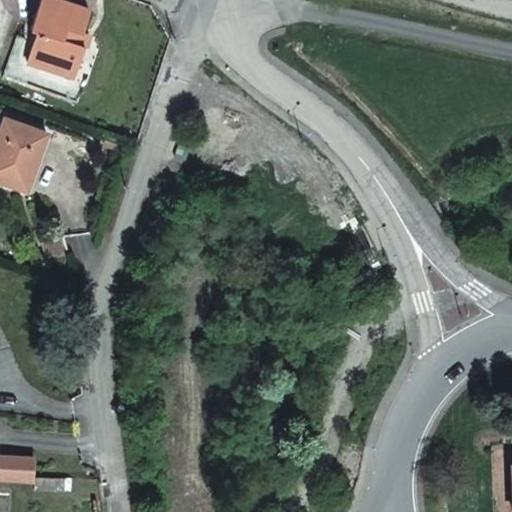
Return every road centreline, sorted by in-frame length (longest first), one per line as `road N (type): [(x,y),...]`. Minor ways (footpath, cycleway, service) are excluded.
road 1 (residential): [(116,511),(96,312),(200,5)]
road 2 (residential): [(200,5),(300,9),(511,50)]
road 3 (residential): [(364,158),(247,61),(200,5)]
road 4 (residential): [(364,158),(406,250),(440,367)]
road 5 (residential): [(511,309),(452,264),(364,158)]
road 6 (secondary): [(440,367),(410,406),(392,452),(389,501)]
